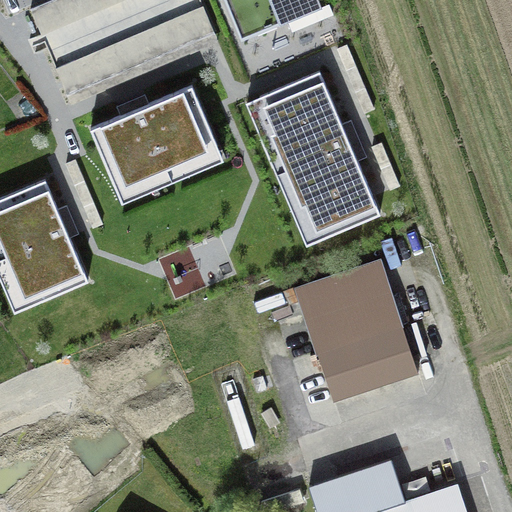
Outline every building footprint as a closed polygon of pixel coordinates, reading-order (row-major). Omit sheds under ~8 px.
[(70,103),(219,41),(201,0),(44,0),(29,6),(40,33),(28,38),(34,54),(47,48),(70,103)] [(271,0),(280,21),(283,20),(285,26),(329,9),(325,0),(271,0)] [(320,66),(245,97),(306,245),(381,214),(320,66)] [(89,123),(121,200),(225,157),(193,80),(148,98),(145,92),(116,104),(118,110),(89,123)] [(65,162),(93,227),(103,222),(76,157),(65,162)] [(58,207),(45,175),(0,193),(0,274),(1,276),(0,276),(0,292),(7,309),(13,306),(14,311),(89,280),(70,236),(80,232),(68,203),(58,207)] [(381,255),(294,283),(331,398),(419,370),(403,322),(410,320),(401,291),(394,293),(381,255)] [(253,378),(258,392),(267,388),(263,375),(253,378)] [(222,381),(243,447),(255,443),(233,377),(222,381)] [(280,423),(272,406),(260,411),(268,428),(280,423)] [(83,501),(93,493),(31,417),(0,441),(0,502),(8,511),(66,511),(82,500),(83,501)] [(392,463),(310,488),(317,511),(464,511),(457,488),(405,504),(392,463)]
